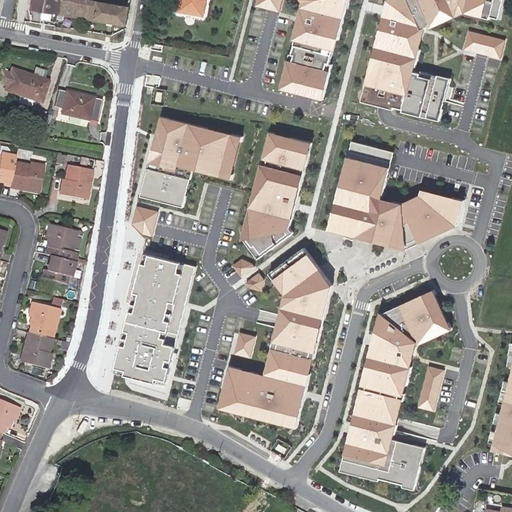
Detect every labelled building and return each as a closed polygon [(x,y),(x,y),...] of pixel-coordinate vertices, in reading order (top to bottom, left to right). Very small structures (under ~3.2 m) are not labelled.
[(77,15),(79,0),(34,0),(33,8),(77,15)] [(79,0),(77,15),(128,25),(131,6),(95,0),(79,0)] [(180,0),(178,11),(202,15),(204,0),(180,0)] [(258,0),(257,5),(282,12),(284,0),(258,0)] [(309,0),(311,1),(299,53),(302,54),(301,61),(295,60),(289,87),(331,99),(338,70),(336,70),(341,49),(345,51),(358,0),(309,0)] [(447,121),(457,78),(425,70),(434,31),(473,12),(497,17),(497,15),(508,17),(511,0),(389,0),(388,1),(364,100),(447,121)] [(507,39),(471,30),(467,48),(503,57),(507,39)] [(48,81),(13,68),(11,74),(0,70),(0,81),(8,84),(5,90),(40,102),(48,81)] [(96,122),(99,100),(56,91),(53,109),(60,111),(59,114),(96,122)] [(166,116),(145,196),(189,207),(197,169),(239,179),(249,136),(166,116)] [(247,236),(264,259),(302,231),(299,228),(317,142),(271,131),(247,236)] [(471,200),(428,189),(427,195),(410,202),(391,197),(399,166),(396,166),(399,151),(353,140),(332,227),(415,248),(464,226),(471,200)] [(1,148),(0,151),(0,154),(14,158),(15,157),(10,156),(8,149),(1,148)] [(23,161),(25,153),(19,151),(16,159),(23,161)] [(14,158),(0,154),(0,180),(9,182),(13,165),(14,158)] [(9,182),(8,188),(25,191),(26,187),(39,189),(43,168),(30,165),(29,168),(13,165),(9,182)] [(85,184),(88,185),(91,171),(67,166),(64,180),(61,179),(58,194),(82,199),(85,184)] [(161,211),(138,205),(135,224),(145,234),(155,236),(161,211)] [(46,246),(43,256),(48,258),(71,263),(74,255),(67,253),(74,231),(51,224),(46,239),(44,246),(46,246)] [(308,245),(270,273),(287,295),(267,373),(231,365),(222,408),(303,427),(341,283),(308,245)] [(199,266),(145,253),(118,373),(171,384),(199,266)] [(71,263),(48,258),(43,271),(41,271),(39,278),(61,286),(64,277),(67,278),(71,263)] [(245,259),(236,265),(244,277),(258,267),(256,264),(245,259)] [(262,272),(248,283),(252,289),(265,291),(268,278),(262,272)] [(383,314),(344,471),(419,492),(429,448),(400,440),(426,345),(458,329),(440,290),(383,314)] [(62,301),(52,298),(51,306),(61,308),(62,301)] [(29,328),(28,334),(42,338),(49,339),(52,340),(58,310),(33,304),(30,320),(28,328),(29,328)] [(259,336),(242,332),(236,353),(254,359),(259,336)] [(25,349),(21,365),(45,371),(48,355),(45,354),(49,339),(42,338),(28,334),(25,334),(22,349),(25,349)] [(68,344),(59,342),(57,350),(65,352),(68,344)] [(446,370),(430,366),(420,408),(436,412),(446,370)] [(511,373),(491,451),(511,456),(511,373)] [(0,433),(3,435),(4,435),(7,429),(8,429),(11,422),(17,408),(0,401),(0,433)] [(19,409),(17,408),(11,422),(14,423),(19,409)]
